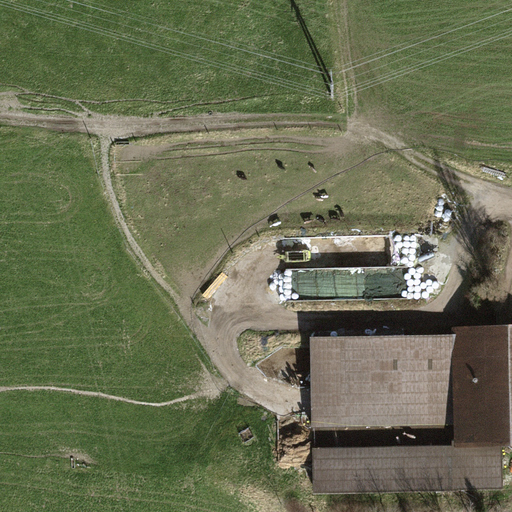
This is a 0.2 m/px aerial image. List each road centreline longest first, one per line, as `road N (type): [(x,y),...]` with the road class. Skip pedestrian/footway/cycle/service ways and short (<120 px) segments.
road 1 (track): [(469,192),(355,133),(293,123),(106,138),(0,126)]
road 2 (track): [(355,133),(345,0)]
